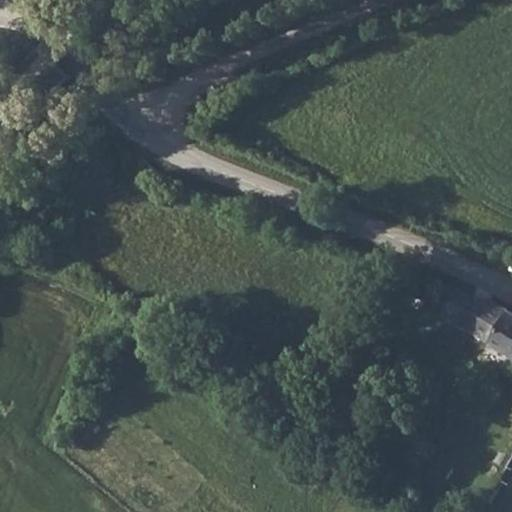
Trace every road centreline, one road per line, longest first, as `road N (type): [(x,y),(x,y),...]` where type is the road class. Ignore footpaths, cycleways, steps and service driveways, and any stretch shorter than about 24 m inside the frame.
road 1 (tertiary): [(0,13),(171,151),(511,291)]
road 2 (track): [(382,0),(207,73),(138,130)]
